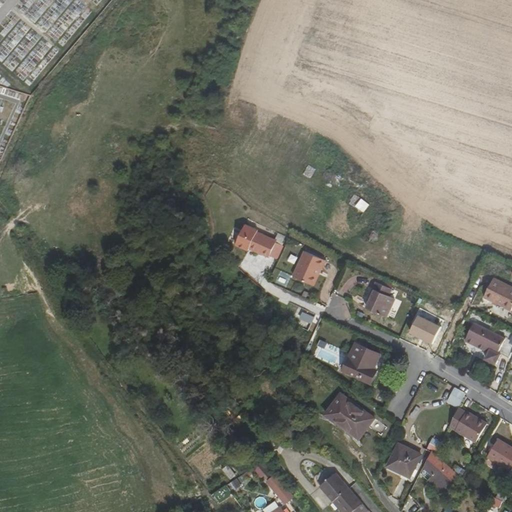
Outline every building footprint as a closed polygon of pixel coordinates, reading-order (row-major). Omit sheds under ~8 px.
[(251,244),(252,242),(239,236),(229,258),(242,263),(243,262),(262,271),(263,268),(269,271),(280,248),(272,245),(269,252),(251,244)] [(325,261),(305,251),(294,276),(312,284),(318,271),(320,272),(325,261)] [(511,309),(511,286),(494,277),(485,298),(511,310),(511,309)] [(393,290),(378,283),(369,302),(372,304),(370,309),(388,318),(397,299),(390,296),(393,290)] [(84,300),(88,306),(98,298),(94,292),(84,300)] [(479,316),(474,313),(470,321),(475,324),(479,316)] [(511,355),(511,341),(476,323),(467,341),(490,353),(487,360),(497,365),(502,355),(510,360),(511,355)] [(380,355),(356,345),(345,371),(371,382),(377,370),(374,369),(380,355)] [(461,404),(465,390),(453,386),(449,400),(461,404)] [(374,418),(342,394),(327,414),(360,438),(374,418)] [(452,423),(451,426),(477,440),(488,423),(467,411),(467,412),(459,408),(452,423)] [(511,471),(511,470),(511,446),(499,439),(488,457),(511,471)] [(421,455),(400,444),(390,465),(410,475),(421,455)] [(447,486),(457,474),(439,457),(433,465),(437,468),(435,471),(437,473),(435,475),(447,486)] [(262,477),(269,470),(260,461),(253,468),(262,477)] [(274,473),(266,480),(285,504),(294,497),(274,473)] [(348,511),(352,511),(363,503),(350,488),(336,473),(320,486),(334,501),(337,499),(348,511)] [(230,482),(234,490),(242,485),(238,478),(230,482)] [(219,502),(232,494),(226,485),(213,493),(219,502)] [(508,497),(499,492),(496,497),(505,502),(508,497)] [(505,503),(496,498),(490,495),(487,503),(501,510),(505,503)]
